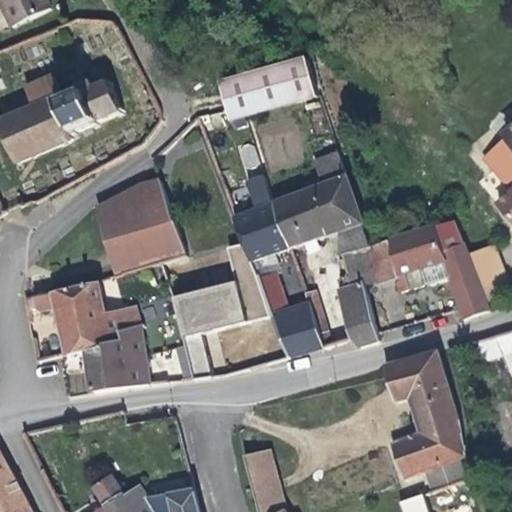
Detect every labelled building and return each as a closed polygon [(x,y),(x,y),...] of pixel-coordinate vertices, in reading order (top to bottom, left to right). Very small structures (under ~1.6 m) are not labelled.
[(0,0),(16,31),(53,13),(46,0),(0,0)] [(221,91),(225,107),(229,123),(249,118),(316,99),(308,70),(306,60),(219,83),(221,91)] [(36,110),(2,126),(19,167),(75,142),(74,140),(79,138),(79,136),(94,129),(95,131),(100,129),(99,127),(119,119),(120,121),(125,119),(123,115),(127,114),(125,108),(121,109),(113,91),(116,89),(114,84),(111,85),(108,78),(62,98),(55,80),(28,91),(36,110)] [(511,150),(505,141),(481,161),(478,164),(507,197),(511,192),(511,150)] [(370,249),(339,157),(316,164),(323,189),(274,206),(289,252),(340,235),(343,258),(367,252),(366,250),(370,249)] [(172,225),(158,183),(138,190),(151,231),(114,240),(124,277),(185,258),(173,224),(172,225)] [(106,209),(114,240),(151,231),(138,190),(106,209)] [(511,192),(507,197),(490,212),(511,242),(511,241),(511,192)] [(274,206),(235,220),(252,265),(289,252),(274,206)] [(463,252),(452,224),(390,242),(398,278),(404,276),(408,292),(422,288),(418,273),(444,265),(448,280),(463,323),(488,314),(483,302),(463,252)] [(399,295),(408,292),(404,276),(398,278),(390,242),(370,249),(366,250),(367,252),(374,281),(374,284),(393,278),(399,295)] [(463,252),(483,302),(507,290),(488,242),(463,252)] [(349,289),(363,285),(374,281),(367,252),(343,258),(349,289)] [(422,288),(448,280),(444,265),(418,273),(422,288)] [(285,294),(301,289),(296,272),(281,277),(285,294)] [(257,281),(270,318),(283,314),(270,276),(257,281)] [(358,350),(379,345),(363,285),(349,289),(337,293),(350,344),(357,347),(358,350)] [(55,294),(34,298),(37,311),(41,313),(56,310),(65,357),(86,353),(126,345),(124,336),(129,334),(124,314),(106,318),(99,286),(55,295),(55,294)] [(191,383),(210,380),(201,337),(249,325),(238,286),(174,301),(177,319),(182,339),(187,366),(191,383)] [(321,351),(331,349),(313,293),(304,296),(307,307),(321,351)] [(286,362),(321,351),(307,307),(283,314),(270,318),(286,362)] [(92,396),(149,388),(144,352),(170,343),(182,339),(177,319),(129,334),(124,336),(126,345),(86,353),(92,396)] [(511,333),(481,343),(485,356),(499,352),(501,357),(511,353),(511,333)] [(176,370),(187,366),(182,339),(170,343),(176,370)] [(511,353),(501,357),(511,380),(511,353)] [(437,355),(384,370),(393,405),(409,401),(420,436),(391,447),(403,481),(424,474),(432,496),(467,483),(460,461),(464,459),(458,424),(437,355)] [(267,452),(243,458),(257,511),(284,511),(283,510),(267,452)] [(0,511),(30,511),(0,457),(0,511)] [(105,509),(124,498),(112,478),(94,490),(105,509)] [(158,506),(157,502),(149,503),(140,489),(124,499),(124,498),(105,509),(106,511),(197,511),(194,500),(158,506)] [(194,500),(193,495),(157,502),(158,506),(194,500)] [(426,511),(422,499),(399,506),(400,511),(426,511)]
